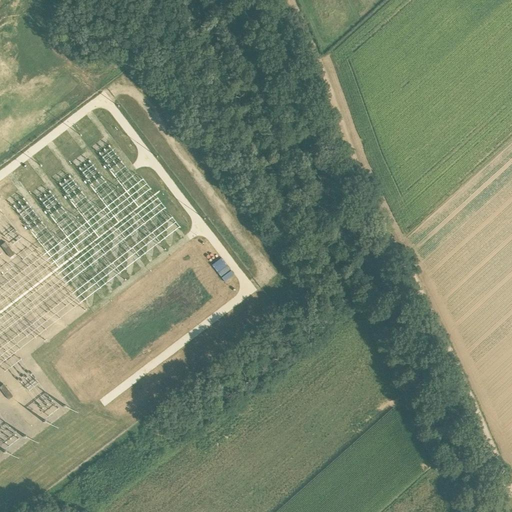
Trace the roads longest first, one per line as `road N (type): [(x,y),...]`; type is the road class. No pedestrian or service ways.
road 1 (track): [(211,0),(258,68),(301,181),(464,511)]
road 2 (track): [(511,496),(378,221),(285,0)]
